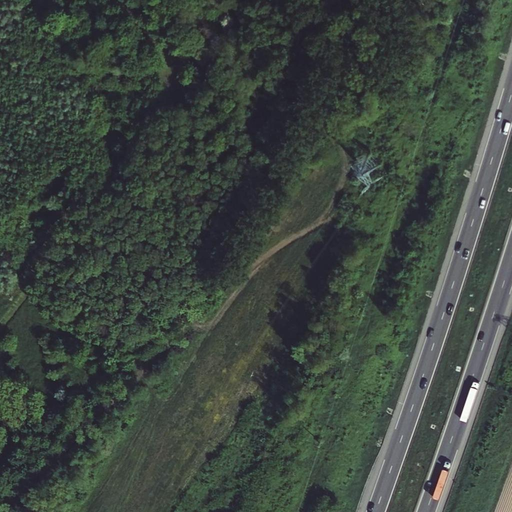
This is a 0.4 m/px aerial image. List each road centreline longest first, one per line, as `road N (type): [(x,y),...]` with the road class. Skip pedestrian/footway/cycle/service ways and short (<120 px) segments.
road 1 (motorway): [(511,93),(375,511)]
road 2 (motorway): [(425,511),(511,255)]
